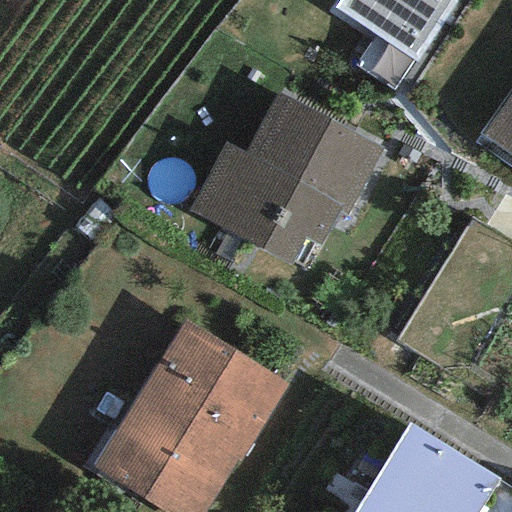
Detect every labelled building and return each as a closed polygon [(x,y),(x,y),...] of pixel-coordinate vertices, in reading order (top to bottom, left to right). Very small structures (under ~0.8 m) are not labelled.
[(417,62),(456,0),(339,0),(333,10),(375,36),(410,58),(417,62)] [(390,90),(410,58),(375,36),(355,68),(390,90)] [(511,88),(478,137),(511,160),(511,88)] [(290,264),(304,237),(319,244),(337,209),(346,214),(380,148),(274,93),(243,154),(223,143),(202,184),(188,211),(290,264)] [(511,299),(511,247),(469,221),(394,341),(460,382),(511,299)] [(203,511),(284,387),(181,322),(90,463),(166,511),(203,511)] [(409,423),(353,511),(476,511),(498,478),(409,423)]
